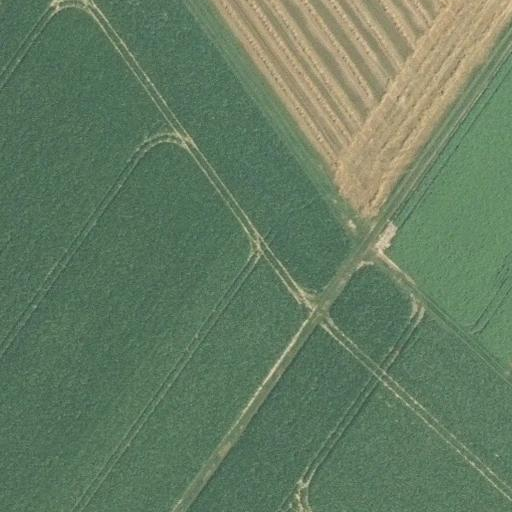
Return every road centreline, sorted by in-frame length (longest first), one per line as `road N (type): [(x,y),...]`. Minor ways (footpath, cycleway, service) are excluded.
road 1 (track): [(511,61),(206,511)]
road 2 (track): [(188,0),(375,264),(511,389)]
